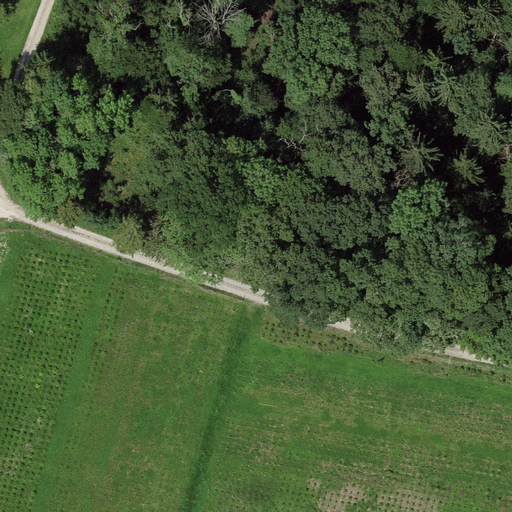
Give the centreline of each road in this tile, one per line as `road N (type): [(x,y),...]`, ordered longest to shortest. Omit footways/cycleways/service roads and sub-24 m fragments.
road 1 (track): [(511,358),(389,333),(0,207)]
road 2 (track): [(0,138),(51,0)]
